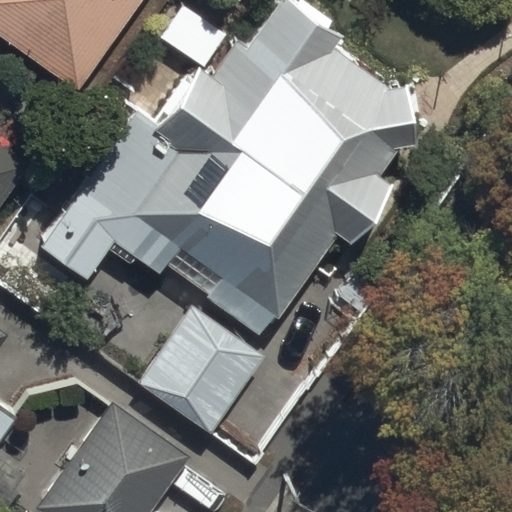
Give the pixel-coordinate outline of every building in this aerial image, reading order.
[(126,0),(0,0),(0,17),(77,71),(126,0)] [(37,231),(88,267),(119,222),(261,322),(338,213),(348,220),(391,160),(380,152),(399,126),(415,123),(404,62),(387,65),(332,27),(341,15),(319,0),(263,0),(246,25),(237,19),(213,52),(199,42),(156,104),(136,91),(37,231)] [(0,191),(29,150),(0,129),(0,105),(2,103),(0,102),(0,191)] [(262,344),(191,294),(139,368),(209,418),(262,344)] [(0,428),(15,408),(8,403),(13,395),(0,385),(0,328),(6,319),(0,314),(0,428)] [(195,441),(111,384),(34,496),(56,511),(179,511),(157,497),(195,441)]
